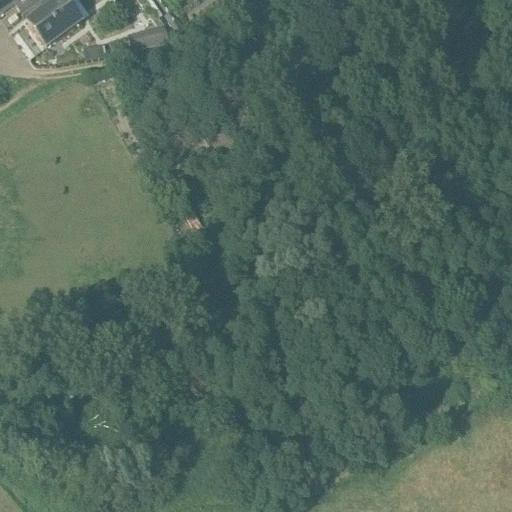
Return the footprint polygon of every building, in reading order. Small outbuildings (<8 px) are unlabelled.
[(48,0),(0,0),(0,13),(3,12),(6,16),(16,9),(23,19),(48,0)] [(61,0),(46,12),(27,25),(46,51),(82,25),(63,0),(61,0)] [(48,0),(41,5),(46,12),(61,0),(48,0)] [(163,29),(129,40),(134,55),(168,44),(163,29)] [(85,64),(106,60),(104,48),(83,51),(85,64)]
